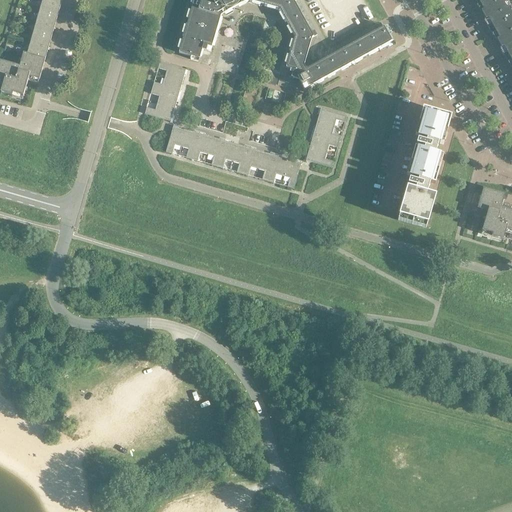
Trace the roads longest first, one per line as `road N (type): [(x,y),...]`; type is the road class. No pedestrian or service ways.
road 1 (unclassified): [(74,214),(51,282),(60,315),(83,327),(164,324),(227,356),(257,403),(298,511)]
road 2 (tertiary): [(137,0),(74,214)]
road 3 (residential): [(171,0),(158,43),(164,58),(201,71),(205,109),(273,131)]
road 4 (residential): [(0,119),(26,126),(39,117),(73,0)]
